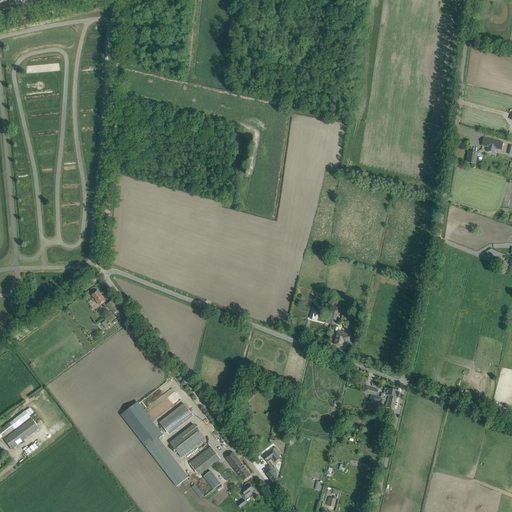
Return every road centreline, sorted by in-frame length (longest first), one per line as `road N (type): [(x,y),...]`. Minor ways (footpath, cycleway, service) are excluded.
road 1 (unclassified): [(403,382),(438,232),(470,0)]
road 2 (unclassified): [(403,382),(101,271)]
road 3 (unclassified): [(286,511),(101,271)]
road 4 (track): [(101,271),(123,0)]
road 5 (unclassified): [(373,511),(403,382)]
road 6 (unclassified): [(0,348),(101,271)]
